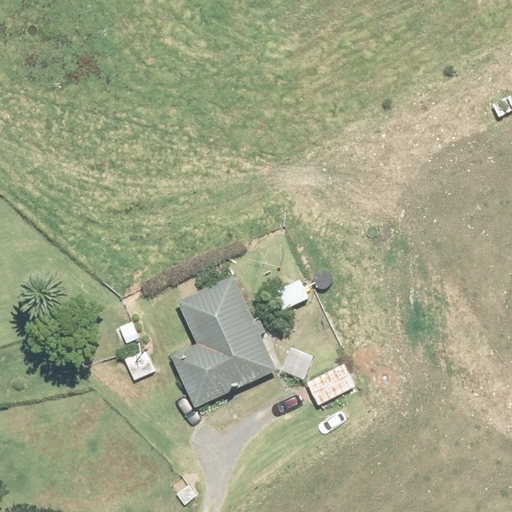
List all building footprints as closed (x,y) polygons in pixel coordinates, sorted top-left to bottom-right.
[(176,300),(193,338),(195,344),(181,349),(179,344),(168,349),(193,407),(275,372),(234,275),(176,300)] [(310,302),(300,280),(272,292),(277,303),(283,300),(288,312),(310,302)] [(135,320),(117,328),(128,352),(122,355),(133,382),(157,371),(135,320)] [(315,356),(292,348),(283,373),(306,381),(315,356)] [(356,386),(344,363),(306,383),(319,406),(356,386)]
